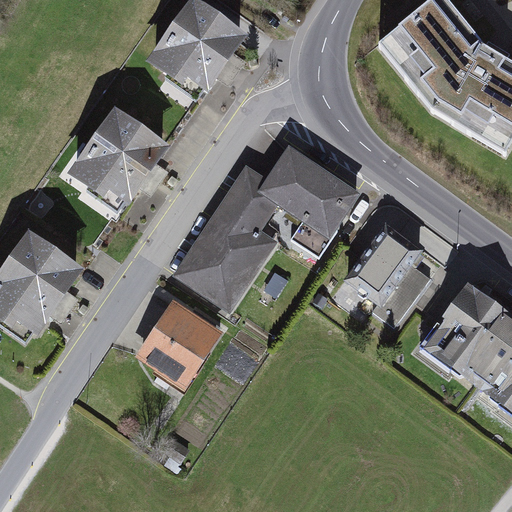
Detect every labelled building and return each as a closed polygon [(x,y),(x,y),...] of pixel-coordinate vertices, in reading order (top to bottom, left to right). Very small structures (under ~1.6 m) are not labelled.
[(511,68),(490,55),(444,0),(438,0),(408,26),(394,38),(384,47),(401,65),(432,102),(437,106),(465,125),(491,142),(507,153),(511,146),(511,68)] [(240,44),(196,12),(157,66),(196,94),(201,86),(207,90),(223,67),(240,44)] [(117,121),(79,176),(119,205),(124,197),(128,200),(145,175),(161,152),(117,121)] [(179,279),(228,313),(293,218),(329,242),(358,199),(316,171),(291,154),(268,187),(249,174),(215,225),(179,279)] [(389,237),(349,292),(386,319),(426,264),(389,237)] [(30,245),(0,287),(0,317),(28,337),(33,330),(37,333),(57,304),(75,277),(30,245)] [(511,323),(476,297),(429,360),(511,420),(511,323)] [(178,310),(145,360),(184,385),(216,335),(178,310)]
